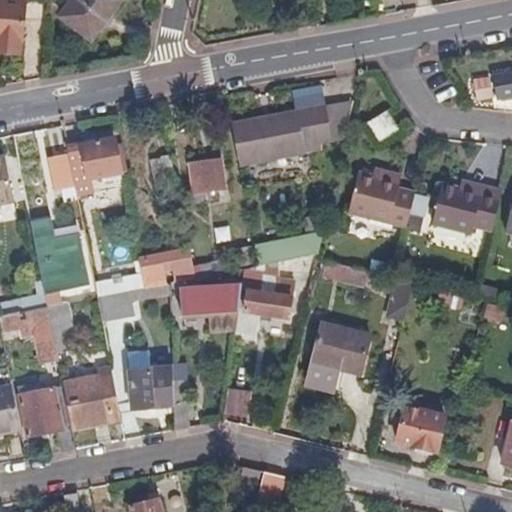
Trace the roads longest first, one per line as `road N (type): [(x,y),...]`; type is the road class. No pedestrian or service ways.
road 1 (residential): [(0,483),(217,442),(505,511)]
road 2 (tertiary): [(159,81),(366,42)]
road 3 (residential): [(511,125),(434,117),(366,42)]
road 4 (tertiary): [(0,111),(159,81)]
road 5 (tertiary): [(366,42),(511,15)]
